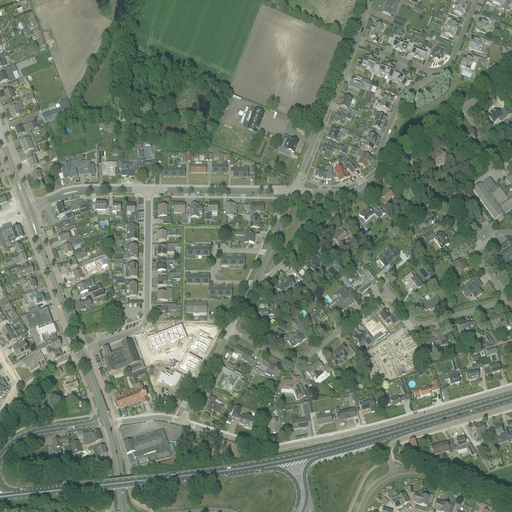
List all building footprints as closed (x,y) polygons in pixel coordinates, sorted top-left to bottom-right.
[(391,0),(387,0),(382,13),(390,16),(394,7),(397,8),(399,4),(396,2),(391,0)] [(455,6),(465,10),(466,6),(467,4),(463,3),(464,0),(454,0),(454,2),(457,3),(455,6)] [(499,9),(504,12),(508,3),(505,2),(505,0),(498,0),(496,5),(500,7),(499,9)] [(449,15),(457,18),(458,15),(462,16),(462,14),(463,14),(465,10),(455,6),(454,10),(451,9),(449,15)] [(446,29),(456,33),(457,28),(458,26),(454,25),(456,22),(448,18),(445,24),(448,25),(446,29)] [(479,32),(485,34),(487,27),(490,28),(492,23),(484,19),(483,22),(481,22),(480,24),(478,23),(475,30),(476,31),(479,33),(479,32)] [(406,23),(399,20),(396,27),(403,30),(406,23)] [(21,24),(24,30),(30,27),(28,23),(26,24),(25,22),(21,24)] [(372,31),(381,34),(382,31),(385,32),(388,26),(379,23),(377,26),(375,25),(374,28),(373,27),(372,29),(372,31)] [(25,33),(26,37),(31,35),(29,29),(23,32),(24,34),(25,33)] [(440,37),(448,40),(449,37),(453,38),(453,36),(454,37),(456,33),(446,29),(445,32),(442,31),(440,37)] [(373,42),(377,44),(381,34),(372,31),(371,30),(370,34),(371,34),(370,37),(372,39),(374,40),(373,42)] [(44,35),(47,43),(53,41),(50,33),(44,35)] [(395,50),(396,51),(400,41),(398,41),(400,37),(394,35),(392,39),(390,44),(393,45),(392,48),(395,49),(395,50)] [(477,52),(480,45),(485,47),(486,45),(489,46),(491,43),(477,37),(475,41),(473,40),(472,42),(471,41),(468,48),(469,49),(469,50),(472,51),(472,50),(477,52)] [(402,52),(405,53),(406,51),(408,51),(411,42),(407,40),(406,44),(400,41),(396,51),(402,53),(402,52)] [(414,58),(416,59),(420,49),(417,48),(418,45),(411,42),(408,51),(412,53),(411,55),(414,57),(414,58)] [(438,62),(439,62),(440,61),(441,61),(442,59),(443,59),(444,56),(443,56),(444,53),(439,51),(440,48),(436,46),(435,49),(433,49),(432,51),(430,56),(433,58),(432,60),(435,61),(437,62),(438,62)] [(421,59),(424,61),(425,58),(428,59),(431,50),(426,48),(424,51),(420,49),(416,59),(420,60),(421,59)] [(0,68),(2,68),(2,67),(7,66),(5,63),(5,62),(1,64),(0,61),(0,60),(4,59),(8,57),(7,54),(1,56),(0,56),(0,68)] [(464,68),(470,70),(473,64),(475,65),(478,59),(469,55),(468,59),(466,58),(465,60),(464,59),(461,67),(462,67),(461,68),(464,69),(464,68)] [(367,68),(370,59),(367,57),(366,58),(363,57),(362,60),(362,59),(361,61),(359,60),(356,68),(359,69),(360,66),(367,68)] [(369,73),(374,75),(378,66),(375,65),(376,62),(373,61),(373,60),(372,59),(371,60),(370,59),(367,68),(370,70),(369,73)] [(374,75),(380,77),(381,74),(385,75),(388,67),(387,66),(385,65),(385,66),(382,65),(381,67),(378,66),(374,75)] [(4,74),(0,75),(0,82),(0,84),(5,82),(7,82),(15,79),(14,79),(12,73),(17,72),(14,66),(3,70),(4,74)] [(387,80),(393,83),(397,73),(394,72),(395,70),(392,69),(392,68),(388,66),(388,67),(385,75),(389,77),(387,80)] [(400,82),(404,87),(405,86),(406,86),(406,87),(409,84),(411,82),(410,81),(411,80),(407,74),(405,76),(404,75),(402,76),(397,73),(393,83),(397,84),(400,82)] [(359,85),(350,81),(348,88),(350,89),(349,92),(355,95),(356,92),(358,93),(360,89),(361,89),(363,90),(365,85),(365,84),(360,82),(359,85)] [(7,102),(14,99),(12,94),(15,93),(14,90),(4,93),(7,102)] [(381,93),(379,96),(383,98),(381,102),(391,106),(394,99),(388,97),(388,96),(389,95),(389,93),(382,90),(381,93)] [(33,100),(36,108),(37,107),(32,95),(21,100),(23,104),(33,100)] [(344,97),(340,107),(345,108),(351,111),(351,110),(353,106),(350,105),(352,100),(349,99),(344,97)] [(36,123),(38,128),(45,125),(72,115),(67,100),(59,103),(61,109),(41,116),(43,120),(36,123)] [(374,109),(381,112),(382,109),(388,112),(388,111),(389,111),(391,107),(390,107),(390,106),(391,106),(378,100),(382,102),(381,105),(377,105),(377,107),(375,106),(374,109)] [(10,110),(13,118),(19,116),(17,110),(22,108),(20,102),(14,104),(15,108),(10,110)] [(250,108),(242,127),(257,133),(264,114),(263,113),(264,112),(259,110),(258,111),(250,108)] [(496,111),(488,117),(491,121),(493,124),(497,121),(498,120),(500,122),(506,117),(506,118),(511,115),(509,113),(506,109),(502,112),(499,114),(496,111)] [(353,115),(360,118),(362,114),(363,111),(359,110),(358,113),(353,111),(351,115),(353,115)] [(180,119),(185,119),(193,120),(193,112),(185,112),(181,112),(181,111),(177,111),(176,118),(180,119)] [(374,122),(384,126),(385,123),(384,122),(386,119),(382,118),(383,114),(374,111),(373,115),(373,116),(373,117),(374,118),(376,118),(374,122)] [(334,122),(343,125),(346,118),(351,120),(353,115),(351,115),(343,112),(342,115),(337,113),(336,118),(335,118),(334,120),(334,121),(334,122)] [(49,129),(52,137),(59,135),(55,126),(58,125),(57,121),(48,124),(50,128),(49,129)] [(22,128),(15,130),(18,136),(27,133),(30,132),(38,129),(36,122),(32,124),(22,128)] [(367,130),(375,133),(377,130),(381,132),(383,127),(384,127),(384,126),(374,122),(373,125),(371,124),(370,125),(369,125),(367,130)] [(329,135),(327,139),(332,140),(335,142),(337,137),(340,139),(341,137),(344,138),(345,135),(339,132),(336,131),(331,129),(330,132),(329,132),(328,135),(329,135)] [(462,143),(464,147),(479,137),(480,138),(484,136),(480,131),(475,134),(471,129),(464,134),(465,135),(462,137),(464,141),(463,142),(464,142),(462,143)] [(364,131),(363,135),(365,136),(363,140),(366,141),(375,145),(376,145),(377,141),(376,141),(375,141),(376,138),(371,136),(373,133),(366,131),(366,132),(364,131)] [(21,143),(23,149),(32,145),(31,142),(31,140),(34,140),(32,134),(22,138),(23,138),(24,138),(26,141),(21,143)] [(292,152),(294,153),(298,142),(288,138),(283,149),(289,151),(292,152)] [(361,147),(360,150),(364,152),(365,148),(372,151),(373,148),(374,149),(375,146),(375,145),(366,141),(363,140),(361,139),(360,143),(364,144),(362,147),(361,147)] [(137,152),(140,152),(140,149),(142,149),(142,143),(137,143),(137,144),(134,144),(134,146),(132,146),(132,151),(137,151),(137,152)] [(30,156),(30,157),(39,153),(37,148),(33,149),(32,145),(23,149),(25,154),(30,152),(31,156),(30,156)] [(322,159),(329,162),(331,157),(333,153),(334,154),(334,153),(335,151),(335,150),(334,150),(334,149),(325,145),(323,148),(322,149),(321,151),(322,152),(322,153),(324,154),(322,159)] [(431,158),(437,167),(452,156),(448,151),(443,154),(441,151),(431,158)] [(140,152),(137,152),(137,156),(137,158),(137,166),(137,172),(142,172),(142,175),(144,178),(145,178),(147,175),(148,175),(149,175),(150,174),(150,173),(154,173),(154,167),(157,167),(157,162),(152,162),(151,163),(145,163),(145,161),(143,159),(143,157),(143,152),(140,152)] [(80,154),(76,156),(77,162),(78,166),(78,171),(83,171),(83,176),(88,176),(90,176),(90,175),(95,175),(95,170),(94,170),(94,165),(90,165),(90,161),(90,165),(82,165),(80,154)] [(360,160),(358,164),(362,167),(362,168),(364,169),(365,169),(366,169),(369,163),(370,163),(372,159),(368,157),(363,154),(363,155),(360,160)] [(38,166),(34,156),(27,159),(28,160),(27,160),(31,169),(38,166)] [(130,177),(134,177),(134,172),(134,167),(122,167),(122,160),(122,156),(118,156),(118,160),(118,164),(118,169),(122,169),(122,177),(130,177)] [(334,175),(334,178),(335,179),(338,178),(339,182),(348,178),(345,171),(348,170),(348,169),(348,168),(347,166),(349,164),(349,163),(345,157),(337,161),(340,168),(338,169),(334,170),(336,174),(334,175)] [(349,164),(355,172),(359,169),(356,165),(353,160),(349,163),(349,164)] [(55,164),(57,172),(60,171),(58,166),(64,164),(63,161),(59,162),(55,164)] [(71,168),(62,170),(63,175),(64,180),(77,177),(76,172),(75,168),(76,168),(76,167),(75,162),(70,163),(71,168)] [(33,175),(35,182),(42,180),(40,176),(44,174),(43,172),(56,168),(56,169),(55,169),(56,173),(57,172),(55,164),(54,164),(54,163),(41,168),(42,171),(33,175)] [(110,176),(115,176),(115,168),(116,168),(116,163),(104,163),(104,168),(102,168),(102,175),(109,175),(110,175),(110,176)] [(315,176),(315,177),(325,181),(325,180),(326,180),(331,180),(331,176),(331,171),(331,167),(327,167),(327,170),(326,172),(323,170),(318,168),(316,173),(315,174),(315,175),(315,176)] [(472,190),(494,220),(502,215),(503,216),(511,209),(511,171),(510,173),(511,173),(507,176),(508,179),(506,180),(510,187),(506,190),(503,186),(502,187),(501,186),(498,188),(497,186),(495,187),(489,179),(480,186),(479,183),(475,186),(477,187),(472,190)] [(381,202),(385,206),(388,203),(388,202),(393,198),(394,199),(395,198),(388,191),(381,196),(384,199),(381,202)] [(81,201),(57,207),(57,208),(56,209),(58,214),(57,215),(56,217),(56,218),(59,217),(59,218),(65,216),(65,219),(66,219),(67,221),(74,218),(71,212),(72,212),(73,212),(79,210),(81,216),(92,212),(92,210),(92,205),(92,204),(89,204),(88,203),(83,205),(81,201)] [(475,207),(471,202),(467,205),(470,210),(475,207)] [(94,218),(94,222),(98,222),(97,213),(97,212),(109,212),(109,209),(106,209),(106,207),(106,206),(106,204),(96,204),(96,206),(92,206),(92,205),(92,210),(92,212),(92,213),(94,213),(94,218)] [(174,209),(173,212),(178,212),(178,214),(182,214),(182,212),(184,212),(185,210),(185,205),(174,204),(174,209)] [(187,225),(191,225),(191,218),(198,218),(198,214),(202,214),(202,208),(198,207),(199,205),(194,205),(191,205),(191,215),(187,215),(187,221),(187,224),(187,225)] [(205,221),(211,221),(211,212),(217,212),(217,205),(208,205),(208,209),(205,209),(205,221)] [(226,212),(226,217),(227,217),(234,217),(234,215),(234,213),(236,213),(236,205),(226,205),(226,210),(226,212)] [(251,205),(251,216),(256,216),(256,213),(263,213),(263,212),(264,212),(264,211),(264,210),(264,209),(263,209),(263,205),(251,205)] [(363,212),(359,216),(362,219),(360,221),(363,225),(365,223),(374,215),(379,220),(385,214),(380,209),(378,211),(377,210),(379,208),(376,205),(374,207),(373,206),(369,209),(370,210),(369,211),(368,210),(364,213),(363,212)] [(109,212),(109,220),(113,220),(112,213),(116,213),(116,218),(123,218),(123,212),(120,212),(120,206),(112,206),(112,209),(109,209),(109,212)] [(134,225),(138,225),(138,213),(135,213),(135,206),(127,206),(127,211),(127,213),(131,213),(131,217),(135,217),(134,225)] [(163,225),(170,225),(170,221),(167,221),(167,206),(159,206),(158,217),(163,217),(163,225)] [(412,213),(415,218),(422,213),(419,208),(412,213)] [(423,215),(421,216),(423,220),(422,221),(427,228),(431,224),(435,222),(435,221),(435,220),(434,218),(433,218),(430,215),(429,215),(427,212),(423,215)] [(247,232),(251,232),(251,229),(259,229),(259,224),(258,224),(258,219),(257,219),(257,216),(256,216),(251,216),(245,216),(243,216),(243,219),(245,219),(245,220),(250,220),(250,229),(247,229),(247,232)] [(55,227),(57,234),(62,232),(61,230),(65,229),(66,233),(70,232),(76,230),(73,221),(69,222),(68,221),(67,222),(64,222),(65,224),(63,224),(63,223),(59,224),(59,225),(55,227)] [(3,229),(0,229),(0,232),(6,248),(7,247),(11,246),(10,243),(18,240),(23,239),(19,228),(18,228),(12,230),(10,224),(2,227),(3,229)] [(125,225),(120,225),(117,225),(117,228),(123,228),(123,230),(126,230),(126,235),(138,235),(138,228),(130,228),(130,225),(125,225)] [(403,231),(408,237),(413,234),(410,230),(411,229),(409,226),(408,227),(406,225),(402,228),(404,231),(403,231)] [(158,242),(166,242),(166,237),(174,237),(179,237),(179,230),(167,230),(167,233),(158,233),(158,242)] [(332,239),(339,245),(348,236),(349,235),(353,239),(356,237),(349,230),(346,232),(346,233),(345,234),(342,231),(337,236),(336,235),(332,239)] [(59,237),(61,243),(73,239),(74,242),(83,238),(83,237),(80,238),(80,235),(73,238),(70,232),(66,233),(67,234),(59,237)] [(241,248),(247,248),(247,244),(254,244),(254,235),(251,235),(251,232),(247,232),(236,232),(236,236),(243,236),(243,244),(241,244),(241,248)] [(434,239),(442,249),(448,245),(443,237),(444,237),(441,234),(435,238),(433,235),(425,240),(427,244),(434,239)] [(63,251),(63,252),(64,255),(65,255),(66,256),(73,253),(72,250),(73,250),(72,248),(80,245),(78,240),(66,245),(67,247),(63,249),(64,251),(63,251)] [(491,253),(503,270),(511,264),(511,244),(509,241),(491,253)] [(16,251),(17,255),(24,252),(21,245),(11,249),(12,252),(16,251)] [(157,253),(157,256),(158,256),(158,257),(163,257),(166,257),(166,253),(174,253),(174,245),(167,245),(167,248),(163,248),(158,248),(158,253),(157,253)] [(407,250),(411,254),(415,250),(412,246),(407,250)] [(380,261),(385,268),(390,265),(393,268),(401,262),(398,257),(400,255),(395,249),(393,251),(390,247),(386,249),(387,251),(382,255),(384,257),(380,261)] [(69,266),(70,269),(71,269),(77,267),(75,262),(80,260),(88,257),(86,252),(82,254),(73,257),(74,259),(68,261),(70,265),(69,266)] [(82,264),(84,268),(94,264),(106,259),(108,258),(110,257),(109,254),(91,260),(82,264)] [(18,256),(11,259),(13,263),(15,262),(15,263),(16,266),(21,264),(22,263),(27,262),(25,255),(20,257),(19,257),(18,256)] [(329,255),(324,260),(326,263),(330,267),(335,262),(329,255)] [(308,257),(304,261),(307,265),(305,267),(308,271),(309,272),(311,270),(315,274),(320,269),(319,268),(318,267),(323,262),(322,262),(320,260),(317,256),(314,258),(313,257),(313,256),(310,259),(308,257)] [(76,273),(73,274),(75,279),(75,280),(76,283),(79,282),(79,281),(83,280),(81,275),(88,273),(88,271),(95,269),(95,268),(96,269),(108,264),(108,263),(111,263),(111,257),(110,257),(108,258),(108,263),(106,259),(94,264),(84,268),(80,269),(78,269),(79,272),(76,273)] [(457,267),(461,273),(468,268),(464,263),(465,263),(462,259),(457,263),(454,260),(450,263),(449,263),(454,270),(457,267)] [(158,264),(158,272),(163,272),(165,272),(168,272),(170,272),(170,266),(173,266),(173,264),(174,264),(174,263),(174,260),(169,260),(166,260),(161,260),(161,264),(158,264)] [(360,261),(354,265),(358,270),(360,268),(364,266),(360,261)] [(4,270),(6,274),(17,269),(15,265),(4,270)] [(17,270),(20,278),(26,275),(26,276),(34,273),(31,266),(24,269),(23,267),(17,270)] [(353,284),(351,285),(354,288),(353,289),(356,293),(357,292),(360,296),(373,286),(367,278),(371,275),(367,271),(361,276),(363,279),(362,280),(361,279),(357,282),(356,282),(353,284)] [(407,288),(409,291),(415,286),(418,290),(423,286),(415,276),(414,278),(410,274),(404,279),(409,286),(407,288)] [(158,287),(166,287),(166,286),(171,287),(171,286),(172,286),(172,281),(171,281),(171,275),(165,275),(165,279),(158,279),(158,287)] [(470,283),(461,291),(466,297),(471,293),(475,299),(482,294),(478,289),(477,289),(475,287),(480,284),(476,277),(471,280),(469,282),(470,283)] [(14,287),(14,288),(16,287),(16,285),(25,282),(24,278),(22,279),(12,283),(13,287),(14,287)] [(429,282),(431,286),(438,282),(436,278),(429,282)] [(78,288),(80,295),(88,292),(88,290),(87,289),(91,287),(90,285),(94,283),(92,279),(90,280),(84,282),(85,285),(78,288)] [(283,296),(289,291),(292,294),(297,290),(294,287),(295,286),(289,279),(277,290),(279,292),(275,295),(281,301),(284,299),(282,296),(283,296)] [(28,284),(25,285),(26,288),(29,287),(30,291),(33,290),(35,290),(37,289),(34,281),(30,283),(28,283),(28,284)] [(300,287),(307,294),(312,290),(305,282),(300,287)] [(96,287),(88,290),(88,292),(89,294),(102,289),(101,284),(96,286),(96,287)] [(340,302),(331,308),(337,316),(343,311),(342,311),(349,306),(349,307),(353,304),(351,303),(355,300),(345,288),(338,294),(341,298),(338,300),(340,302)] [(91,294),(93,299),(105,295),(103,290),(91,294)] [(157,293),(157,302),(163,302),(168,302),(168,299),(168,296),(172,296),(172,290),(165,290),(165,293),(163,293),(157,293)] [(33,296),(29,298),(31,304),(30,305),(31,308),(34,307),(37,306),(37,305),(40,304),(42,303),(45,302),(42,295),(38,296),(37,295),(33,296)] [(419,303),(426,312),(430,310),(431,311),(436,307),(438,309),(442,306),(436,297),(431,301),(427,296),(423,300),(422,299),(421,300),(422,301),(419,303)] [(80,304),(76,305),(78,313),(86,311),(85,308),(91,305),(89,299),(83,302),(83,303),(80,304)] [(5,310),(6,311),(13,307),(10,302),(9,301),(3,305),(2,305),(5,310)] [(157,310),(157,317),(166,317),(166,315),(169,315),(169,311),(169,308),(176,309),(176,305),(169,305),(163,305),(163,310),(162,310),(161,310),(157,310)] [(261,318),(261,326),(267,326),(266,321),(268,321),(272,318),(272,316),(274,316),(273,305),(268,306),(268,311),(262,311),(258,311),(258,316),(262,316),(262,318),(261,318)] [(29,332),(28,333),(39,329),(39,328),(48,325),(53,323),(47,308),(27,316),(26,316),(20,318),(29,332)] [(315,327),(317,329),(323,325),(322,323),(328,319),(321,310),(314,315),(316,317),(314,319),(312,319),(311,319),(311,325),(310,326),(312,328),(313,328),(315,327)] [(385,311),(379,316),(385,323),(389,320),(391,323),(393,326),(399,322),(393,314),(390,317),(388,314),(387,312),(385,311)] [(10,316),(14,322),(19,319),(15,313),(10,316)] [(0,318),(0,326),(10,321),(8,318),(6,315),(0,318)] [(495,327),(496,330),(502,329),(501,325),(506,323),(503,315),(499,316),(499,317),(490,319),(492,328),(495,327)] [(372,321),(365,326),(374,338),(381,333),(382,335),(386,332),(379,323),(375,326),(372,321)] [(474,323),(471,324),(471,323),(464,326),(465,331),(462,332),(463,336),(465,336),(467,341),(473,339),(472,336),(477,334),(475,327),(474,323)] [(32,338),(36,347),(52,340),(57,338),(55,335),(57,334),(58,333),(58,332),(56,326),(55,325),(53,326),(53,325),(39,331),(39,329),(28,333),(30,335),(31,338),(32,338)] [(6,330),(2,332),(4,335),(2,336),(4,339),(5,338),(12,334),(11,331),(13,329),(12,326),(6,330)] [(176,330),(180,341),(184,339),(180,328),(176,330)] [(171,332),(175,342),(180,341),(176,330),(171,332)] [(288,343),(293,348),(301,342),(302,343),(307,339),(300,330),(291,338),(291,337),(289,339),(287,337),(284,335),(284,334),(277,330),(275,336),(279,338),(278,339),(286,344),(287,343),(288,343)] [(488,333),(497,346),(503,344),(501,340),(498,341),(491,331),(488,333)] [(171,332),(167,334),(170,343),(171,345),(176,344),(176,343),(175,342),(171,332)] [(433,339),(425,341),(427,346),(428,350),(428,351),(430,350),(447,345),(445,341),(444,336),(441,337),(440,332),(434,334),(435,339),(436,339),(434,340),(433,339)] [(358,336),(354,339),(359,345),(363,342),(365,344),(368,347),(373,343),(367,335),(365,337),(362,333),(360,334),(358,335),(358,336)] [(484,345),(485,349),(491,347),(492,347),(495,346),(497,346),(488,333),(488,334),(484,337),(489,343),(484,345)] [(14,337),(12,334),(5,338),(6,339),(4,339),(6,342),(7,341),(9,344),(11,343),(12,344),(16,342),(15,341),(19,339),(17,336),(14,337)] [(167,334),(162,335),(166,345),(170,343),(167,334)] [(198,343),(207,348),(209,343),(205,340),(206,337),(200,334),(198,338),(200,339),(198,343)] [(378,336),(373,339),(375,341),(377,344),(387,337),(385,334),(380,338),(378,336)] [(162,335),(158,337),(162,348),(166,346),(166,345),(162,335)] [(158,337),(153,339),(157,349),(162,348),(158,337)] [(153,339),(149,341),(150,345),(152,350),(153,352),(158,350),(157,349),(153,339)] [(49,347),(50,351),(61,347),(59,340),(51,343),(45,345),(46,348),(49,347)] [(104,361),(109,375),(114,373),(129,367),(130,369),(140,365),(139,362),(131,341),(121,345),(122,348),(122,349),(110,354),(105,356),(106,360),(104,361)] [(17,346),(13,349),(15,352),(14,352),(15,355),(14,356),(17,360),(21,357),(25,355),(24,353),(26,352),(25,351),(28,349),(24,342),(21,344),(22,346),(19,347),(18,346),(17,346)] [(192,346),(190,349),(196,353),(198,349),(204,353),(207,348),(198,343),(196,342),(193,346),(192,346)] [(332,360),(336,367),(340,363),(338,361),(343,357),(345,359),(350,356),(351,357),(355,354),(349,346),(345,349),(343,346),(332,355),(335,358),(332,360)] [(492,348),(486,350),(488,355),(497,353),(495,347),(492,348)] [(241,359),(248,363),(252,355),(238,348),(234,354),(241,358),(241,359)] [(33,353),(39,363),(44,360),(38,350),(33,353)] [(53,353),(55,359),(62,356),(60,350),(53,353)] [(187,350),(185,355),(188,357),(185,362),(196,367),(199,363),(198,362),(193,359),(195,354),(187,350)] [(27,366),(31,373),(41,367),(38,363),(34,356),(23,363),(26,367),(27,366)] [(451,373),(443,376),(444,381),(449,380),(449,381),(450,386),(459,383),(458,378),(461,377),(460,371),(457,359),(451,361),(454,372),(455,375),(451,376),(451,373)] [(130,369),(131,373),(141,369),(145,368),(142,361),(139,362),(140,365),(130,369)] [(268,381),(272,383),(280,370),(275,368),(275,369),(268,365),(268,364),(264,362),(264,361),(259,371),(270,377),(268,381)] [(182,365),(180,369),(186,372),(188,369),(194,372),(196,367),(185,362),(183,366),(182,365)] [(312,379),(313,380),(315,378),(316,379),(325,372),(327,375),(333,370),(328,364),(323,368),(318,363),(311,368),(310,367),(305,371),(312,379)] [(489,368),(483,369),(485,376),(500,372),(498,364),(493,366),(492,363),(488,364),(489,368)] [(54,373),(57,378),(63,374),(59,369),(54,373)] [(145,371),(132,375),(134,380),(139,378),(139,377),(146,375),(145,371)] [(468,373),(470,381),(479,378),(477,371),(468,373)] [(229,377),(224,387),(229,390),(230,387),(233,389),(238,379),(239,379),(241,376),(240,375),(235,372),(233,377),(233,378),(232,379),(229,377)] [(162,382),(174,388),(181,376),(175,373),(172,378),(173,379),(172,380),(170,379),(169,379),(165,377),(165,376),(162,374),(158,382),(161,384),(162,382)] [(68,389),(69,391),(77,388),(73,377),(67,380),(68,383),(63,385),(65,390),(68,389)] [(293,391),(297,400),(302,398),(302,397),(305,396),(301,385),(298,386),(299,378),(293,378),(293,383),(290,382),(290,381),(283,381),(282,390),(293,391)] [(430,393),(435,391),(435,392),(440,391),(437,381),(432,382),(433,386),(428,388),(427,388),(427,387),(426,387),(425,386),(424,386),(423,386),(422,386),(422,387),(421,387),(420,388),(420,389),(419,389),(419,390),(419,391),(419,390),(413,392),(415,397),(421,396),(421,398),(430,395),(430,393)] [(122,416),(125,417),(127,415),(126,411),(148,403),(146,397),(148,396),(148,395),(147,392),(146,392),(144,393),(141,385),(136,387),(137,389),(122,394),(122,393),(114,396),(117,402),(114,403),(116,409),(119,408),(120,410),(121,410),(122,413),(121,414),(122,416)] [(348,395),(341,396),(342,400),(349,398),(351,403),(354,402),(352,394),(348,395)] [(391,404),(392,407),(400,405),(400,403),(406,401),(405,396),(390,401),(391,403),(390,403),(388,395),(383,397),(386,407),(391,405),(390,405),(391,404)] [(211,410),(220,415),(224,408),(216,403),(217,400),(210,396),(208,401),(210,402),(205,411),(210,414),(211,410)] [(375,408),(372,400),(364,403),(363,401),(359,402),(359,404),(361,412),(370,409),(371,413),(375,412),(374,408),(375,408)] [(241,409),(235,407),(232,417),(238,419),(241,409)] [(339,409),(336,409),(337,413),(339,421),(356,417),(354,409),(343,412),(340,413),(339,409)] [(318,425),(319,426),(322,426),(322,425),(332,423),(330,411),(325,412),(325,415),(320,416),(320,415),(316,416),(318,426),(318,425)] [(251,430),(254,421),(251,420),(252,418),(246,416),(245,418),(241,417),(239,424),(244,426),(244,427),(251,430)] [(275,420),(275,417),(269,417),(267,418),(268,422),(267,422),(266,423),(267,428),(268,429),(269,429),(270,429),(272,434),(281,433),(279,424),(280,424),(279,419),(275,420)] [(291,422),(293,430),(300,429),(300,428),(302,428),(302,429),(303,430),(307,429),(306,428),(307,428),(306,419),(291,422)] [(478,435),(479,441),(484,440),(482,434),(485,433),(483,425),(474,428),(477,435),(478,435)] [(502,440),(503,443),(509,441),(508,438),(507,432),(504,433),(502,427),(495,429),(496,434),(495,434),(497,441),(502,440)] [(124,443),(123,444),(127,455),(133,453),(134,459),(136,458),(139,457),(140,460),(144,458),(143,456),(155,452),(156,454),(170,450),(169,446),(163,430),(124,443)] [(85,443),(86,447),(102,441),(98,433),(93,435),(92,433),(83,434),(85,443)] [(55,453),(56,454),(61,453),(60,448),(62,448),(61,444),(62,443),(62,444),(68,442),(67,438),(60,440),(59,439),(52,441),(55,453)] [(455,448),(456,450),(457,452),(466,450),(466,449),(467,448),(472,457),(476,455),(470,444),(468,440),(464,441),(464,439),(456,441),(458,447),(455,448)] [(412,441),(409,442),(411,449),(412,455),(415,454),(414,449),(417,447),(415,440),(414,440),(412,440),(412,441)] [(72,451),(74,455),(82,452),(78,442),(70,445),(72,451)] [(446,444),(439,446),(442,456),(444,462),(447,461),(445,453),(448,453),(449,453),(450,454),(452,453),(453,452),(456,450),(455,448),(453,444),(449,446),(450,447),(448,448),(446,444)] [(439,446),(431,448),(434,456),(437,456),(438,455),(441,463),(444,462),(442,456),(439,446)] [(94,454),(96,458),(100,457),(107,455),(104,447),(97,449),(97,450),(93,451),(94,454)] [(64,457),(57,458),(59,466),(66,464),(64,457)] [(453,472),(451,476),(463,481),(465,477),(453,472)] [(398,498),(403,507),(408,503),(406,500),(408,499),(406,494),(404,495),(398,498)] [(420,506),(423,497),(422,497),(417,496),(417,494),(415,494),(413,498),(414,499),(413,502),(416,503),(416,504),(420,505),(420,506)] [(420,506),(427,507),(428,503),(429,504),(430,502),(432,502),(433,496),(429,496),(429,498),(423,497),(420,506)] [(393,505),(395,509),(398,508),(398,509),(402,506),(402,507),(403,507),(398,498),(398,499),(394,502),(393,500),(390,502),(393,506),(393,505)] [(444,505),(440,511),(449,511),(451,508),(454,509),(457,502),(452,500),(450,503),(445,501),(444,503),(444,505)] [(435,506),(434,509),(436,510),(436,511),(437,511),(440,511),(444,505),(444,503),(439,501),(439,502),(436,501),(434,505),(435,506)]
